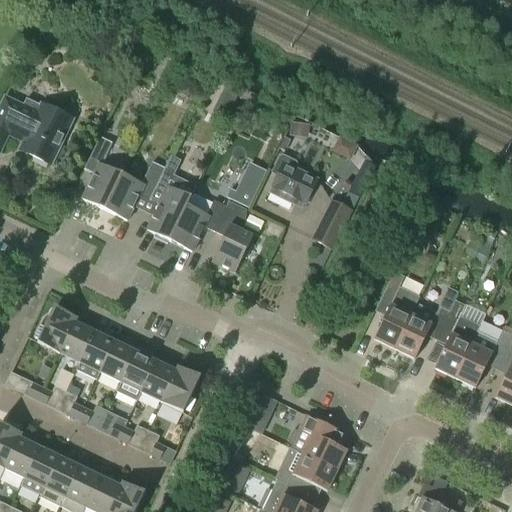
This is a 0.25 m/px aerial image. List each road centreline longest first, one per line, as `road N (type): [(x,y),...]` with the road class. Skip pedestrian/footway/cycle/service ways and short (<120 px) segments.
road 1 (residential): [(403,424),(304,364),(297,344),(273,332),(251,340),(158,310),(47,256)]
road 2 (residential): [(172,481),(0,401)]
